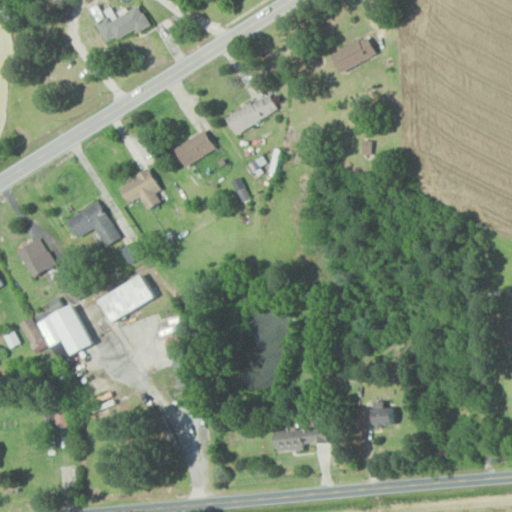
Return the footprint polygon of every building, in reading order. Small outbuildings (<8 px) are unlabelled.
[(154,23),(145,4),(102,25),(112,45),(154,23)] [(382,53),(372,34),(336,54),(347,73),(382,53)] [(227,118),(251,102),(253,105),(262,99),(264,100),(270,96),(278,108),(239,135),(227,118)] [(179,149),(191,167),(221,147),(209,129),(179,149)] [(367,153),(376,154),(376,140),(367,140),(367,153)] [(151,209),(165,201),(160,192),(166,189),(154,168),(124,185),(133,202),(144,196),(151,209)] [(245,202),(254,197),(243,176),(234,181),(245,202)] [(125,238),(103,200),(72,218),(83,237),(99,228),(110,247),(125,238)] [(59,267),(46,238),(23,248),(36,277),(59,267)] [(117,321),(160,298),(147,275),(104,298),(117,321)] [(79,304),(69,309),(62,296),(52,301),(56,308),(39,316),(54,347),(70,339),(77,354),(98,344),(79,304)] [(48,340),(35,316),(23,323),(35,346),(48,340)] [(173,358),(194,353),(192,341),(183,343),(181,333),(169,336),(173,358)] [(202,383),(197,358),(177,362),(182,387),(202,383)] [(381,409),(382,424),(400,424),(400,408),(381,409)] [(283,450),(309,450),(309,443),(334,443),(333,428),(282,428),(283,450)]
